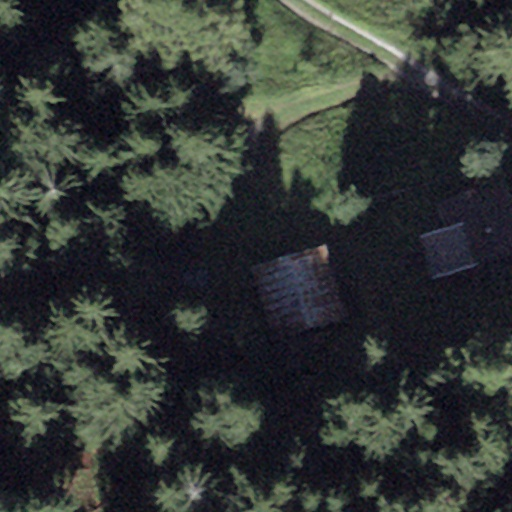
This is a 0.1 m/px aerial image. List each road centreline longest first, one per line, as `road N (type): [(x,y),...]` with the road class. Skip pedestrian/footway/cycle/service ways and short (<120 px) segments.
road 1 (track): [(511,130),(321,0)]
road 2 (track): [(180,0),(124,43),(0,79)]
